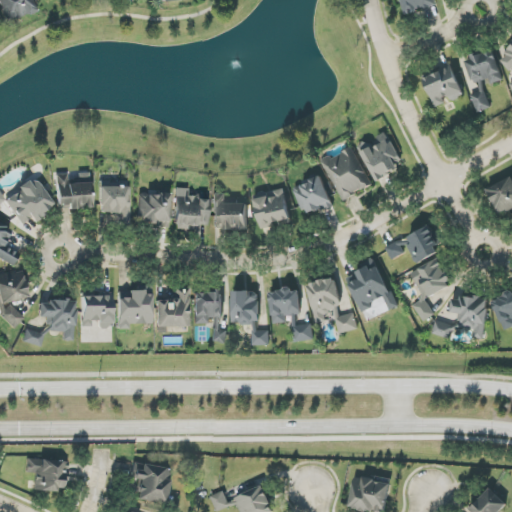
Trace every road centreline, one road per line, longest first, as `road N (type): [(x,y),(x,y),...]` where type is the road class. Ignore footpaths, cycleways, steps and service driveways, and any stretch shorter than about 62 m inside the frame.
road 1 (secondary): [(511,393),(0,390)]
road 2 (secondary): [(0,435),(511,433)]
road 3 (residential): [(62,258),(285,260),(444,184)]
road 4 (residential): [(486,254),(415,131),(369,0)]
